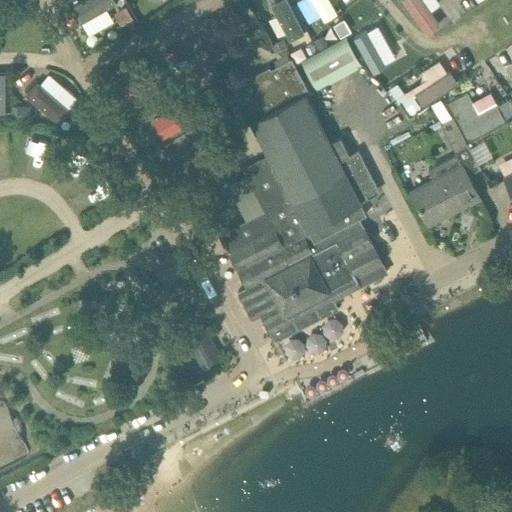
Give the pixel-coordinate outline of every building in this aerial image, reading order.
[(78,0),(70,4),(86,36),(129,16),(121,0),(78,0)] [(287,40),(304,31),(288,0),(274,0),(268,3),(287,40)] [(300,0),(298,1),(309,25),(335,13),(329,0),(300,0)] [(426,6),(435,0),(399,0),(422,34),(437,23),(426,6)] [(383,59),(392,54),(381,30),(369,35),(367,29),(355,35),(371,71),(385,65),(383,59)] [(346,36),(301,62),(317,89),(362,64),(346,36)] [(361,193),(377,185),(359,149),(350,154),(341,136),(330,142),(305,93),(309,91),(291,58),(290,59),(287,53),(273,60),(276,66),(271,68),(270,66),(249,77),(251,80),(230,91),(247,123),(251,121),(268,155),(242,168),(245,174),(227,183),(246,220),(219,233),(247,286),(238,291),(252,319),(261,314),(274,339),(336,307),(332,300),(387,272),(359,218),(366,214),(360,201),(365,199),(361,193)] [(407,115),(457,84),(439,56),(390,87),(407,115)] [(111,76),(112,97),(142,95),(141,75),(111,76)] [(467,91),(448,101),(468,139),(505,119),(504,118),(511,112),(511,104),(509,98),(497,104),(491,91),(472,101),(467,91)] [(375,129),(404,113),(399,103),(370,119),(375,129)] [(440,123),(454,151),(467,144),(453,117),(440,123)] [(479,197),(470,179),(462,164),(456,154),(428,168),(434,179),(411,191),(417,202),(426,220),(451,207),(453,211),(479,197)] [(511,169),(504,174),(502,175),(511,192),(511,169)] [(204,323),(178,336),(195,372),(221,359),(204,323)]
